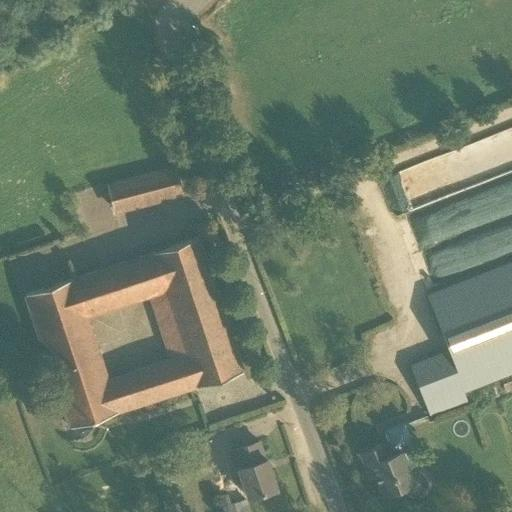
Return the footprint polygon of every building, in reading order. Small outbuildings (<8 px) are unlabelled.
[(109,181),(117,212),(186,194),(177,163),(109,181)] [(379,183),(395,217),(429,201),(413,167),(379,183)] [(422,247),(494,218),(491,211),(493,211),(486,192),(459,203),(457,198),(410,218),(422,247)] [(70,428),(243,372),(198,237),(152,252),(152,253),(97,271),(74,279),(73,278),(27,294),(25,294),(70,428)] [(411,365),(426,405),(430,415),(459,404),(456,394),(511,371),(511,262),(428,296),(449,350),(411,365)] [(383,496),(403,488),(406,493),(410,495),(414,496),(419,496),(423,493),(426,489),(427,484),(426,479),(424,475),(420,472),(415,471),(410,472),(400,447),(412,442),(404,423),(385,430),(389,441),(360,453),(370,479),(376,477),(383,496)] [(228,452),(243,499),(277,488),(267,459),(265,460),(259,442),(228,452)] [(234,511),(243,511),(250,508),(246,499),(231,506),(234,511)]
